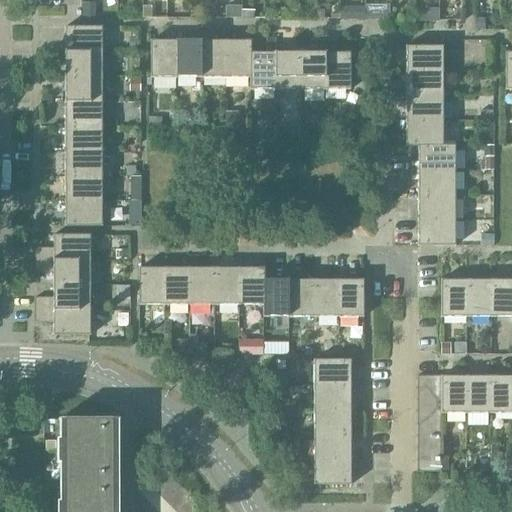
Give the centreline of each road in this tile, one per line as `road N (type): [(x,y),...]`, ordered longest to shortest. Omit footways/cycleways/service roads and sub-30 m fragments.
road 1 (residential): [(0,314),(3,0)]
road 2 (tertiary): [(252,511),(189,432),(145,399),(53,367),(0,363)]
